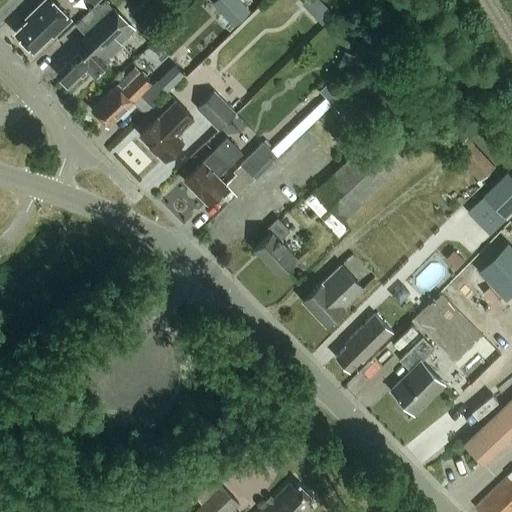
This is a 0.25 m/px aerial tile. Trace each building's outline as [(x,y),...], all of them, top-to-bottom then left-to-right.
[(69,18),(51,0),(43,0),(25,18),(27,20),(15,32),(32,50),(50,33),(52,35),(69,18)] [(83,48),(55,73),(67,85),(86,68),(92,75),(105,64),(103,62),(121,45),(119,44),(134,30),(105,0),(104,0),(100,5),(98,3),(74,25),(85,37),(78,43),(83,48)] [(257,0),(215,0),(212,3),(234,26),(260,3),(257,0)] [(343,53),(338,65),(357,72),(362,61),(343,53)] [(165,92),(183,74),(173,63),(154,81),(165,92)] [(90,109),(106,125),(119,113),(121,116),(134,103),(131,101),(150,82),(136,68),(117,86),(116,84),(90,109)] [(321,88),(243,163),(258,177),(343,92),(332,80),(322,89),(321,88)] [(213,92),(196,109),(218,131),(235,113),(213,92)] [(192,119),(175,101),(158,118),(157,117),(139,135),(164,160),(182,142),(176,136),(192,119)] [(342,221),(412,155),(412,154),(384,124),(313,191),(342,221)] [(478,180),(494,166),(466,137),(451,151),(478,180)] [(202,162),(184,180),(207,204),(225,186),(226,186),(225,185),(217,177),(234,160),(241,153),(226,138),(202,161),(202,162)] [(511,178),(506,172),(483,196),(506,219),(511,213),(511,178)] [(287,230),(275,218),(266,228),(270,232),(252,249),(276,273),(294,256),(278,239),(287,230)] [(511,294),(511,248),(508,244),(477,272),(505,302),(511,294)] [(453,251),(445,260),(455,270),(463,261),(453,251)] [(342,265),(330,277),(321,285),(321,284),(302,302),(324,326),(364,289),(342,265)] [(336,357),(348,371),(360,360),(362,362),(378,347),(391,334),(378,320),(364,332),(361,329),(350,340),(352,342),(336,357)] [(432,349),(420,337),(397,360),(409,371),(390,391),(412,414),(407,418),(408,420),(413,414),(442,384),(419,362),(432,349)] [(511,395),(460,442),(482,465),(511,435),(511,395)] [(511,511),(511,477),(509,480),(506,477),(479,504),(483,508),(479,511),(511,511)] [(294,489),(289,483),(259,511),(305,511),(311,506),(306,501),(311,496),(299,484),(294,489)] [(230,511),(228,510),(237,502),(220,485),(192,511),(230,511)]
